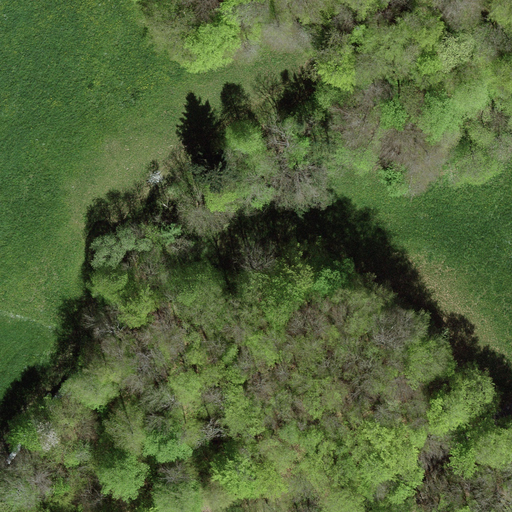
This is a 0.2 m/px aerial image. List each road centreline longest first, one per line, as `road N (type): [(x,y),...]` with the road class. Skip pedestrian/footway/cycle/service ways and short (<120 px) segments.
road 1 (track): [(0,440),(103,294),(158,190),(297,98)]
road 2 (track): [(511,406),(344,511)]
